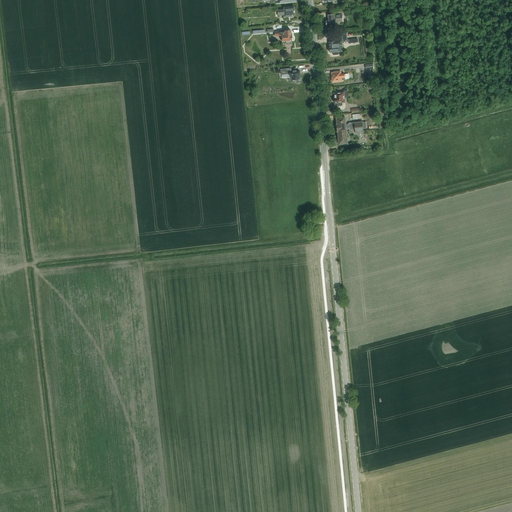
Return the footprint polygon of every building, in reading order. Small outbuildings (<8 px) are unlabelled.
[(285,18),(295,17),(294,7),(284,8),(284,10),(278,10),(278,16),(285,16),(285,18)] [(340,22),(343,22),(342,15),(334,15),(328,15),(329,21),(326,22),(327,27),(335,26),(335,23),(340,23),(340,22)] [(293,41),(294,40),(294,38),(293,37),(293,36),(291,36),(291,31),(285,31),(285,32),(275,33),(275,37),(280,36),(280,38),(282,38),(282,42),(286,42),(286,45),(291,44),(291,41),(293,41)] [(342,42),(347,42),(347,35),(338,36),(338,40),(335,41),(336,42),(329,43),(330,48),(329,49),(329,52),(330,53),(333,53),(333,55),(338,55),(338,52),(340,52),(340,48),(342,48),(342,42)] [(300,81),(300,80),(300,77),(299,71),(291,72),(291,69),(281,70),(281,75),(290,74),(290,78),(292,78),(292,81),(296,81),(296,82),(297,82),(298,83),(299,82),(300,81)] [(333,82),(345,81),(345,79),(349,79),(349,74),(345,74),(341,75),(341,72),(339,72),(339,71),(335,71),(335,73),(332,73),(333,82)] [(345,98),(348,98),(348,91),(344,91),(344,93),(334,94),(334,99),(333,99),(334,100),(334,102),(334,103),(335,104),(338,103),(338,106),(342,106),(342,103),(345,103),(345,98)] [(354,128),(356,127),(356,123),(354,123),(349,123),(349,124),(347,125),(347,128),(346,128),(346,124),(345,118),(336,119),(337,119),(336,119),(337,125),(337,132),(347,131),(346,130),(349,130),(354,129),(354,128)] [(337,132),(338,138),(338,144),(339,144),(339,145),(348,144),(347,131),(337,132)]
